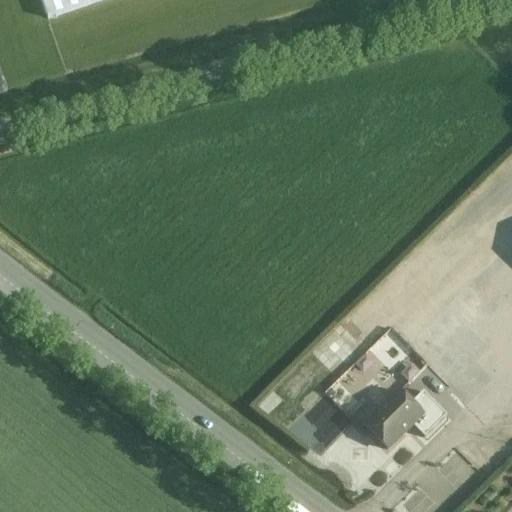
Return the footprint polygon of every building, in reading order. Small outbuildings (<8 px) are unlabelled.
[(40,0),(47,19),(102,0),(40,0)] [(453,310),(496,266),(454,226),(403,277),(415,289),(422,282),(435,295),(426,304),(440,318),(450,307),(453,310)] [(391,314),(417,338),(434,320),(409,296),(391,314)] [(371,344),(360,354),(343,335),(320,356),(337,375),(345,368),(376,403),(402,379),(371,344)] [(366,428),(389,451),(413,428),(424,439),(446,417),(423,392),(411,405),(401,394),(366,428)]
